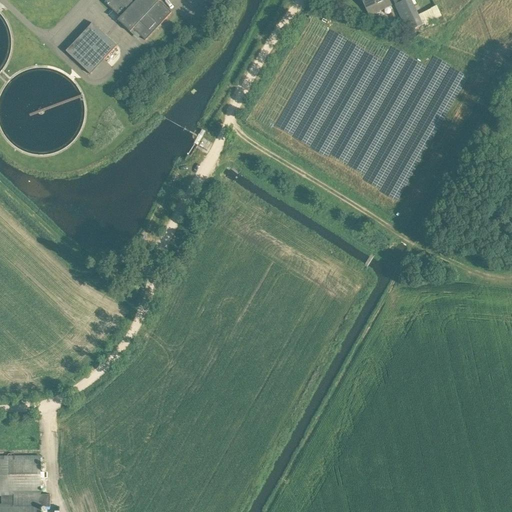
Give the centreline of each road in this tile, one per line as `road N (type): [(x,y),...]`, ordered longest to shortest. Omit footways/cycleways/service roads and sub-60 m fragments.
road 1 (track): [(302,0),(163,237),(138,324),(121,348),(61,397),(0,407)]
road 2 (unknown): [(227,127),(428,250)]
